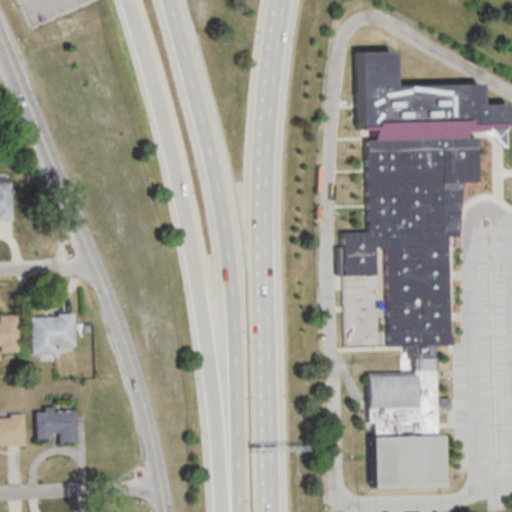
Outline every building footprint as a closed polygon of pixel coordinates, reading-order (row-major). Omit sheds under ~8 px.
[(443,234),(446,344),(431,344),(433,435),(437,435),(439,485),(367,487),(366,436),(370,436),(370,421),(364,422),(363,373),(410,372),(410,358),(404,358),(404,345),(342,346),(340,232),(365,232),(364,183),(363,140),(370,140),(370,127),(355,127),(353,51),(389,51),(390,85),(477,83),(477,104),(505,104),(505,117),(511,117),(511,125),(502,126),(502,146),(484,130),(463,130),(464,137),(474,136),(475,180),(460,180),(455,235),(443,234)] [(0,183),(9,183),(10,221),(0,221),(0,183)] [(70,312),(71,345),(52,346),(52,352),(28,353),(27,316),(54,315),(54,312),(70,312)] [(0,351),(15,351),(13,313),(0,313),(0,351)] [(30,411),(39,410),(39,405),(50,405),(50,409),(71,408),(72,441),(54,442),(54,431),(43,432),(44,437),(31,438),(30,411)] [(0,416),(5,416),(5,413),(19,412),(21,443),(2,444),(2,443),(0,443),(0,416)]
